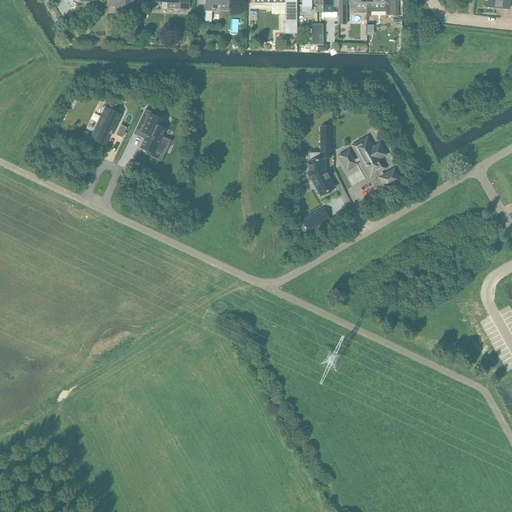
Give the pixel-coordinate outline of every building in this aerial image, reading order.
[(134,0),(107,0),(107,6),(116,6),(116,11),(134,12),(134,0)] [(189,9),(189,0),(151,0),(152,2),(163,2),(162,8),(189,9)] [(229,0),(197,0),(196,21),(205,22),(206,11),(214,11),(214,7),(220,7),(220,9),(229,9),(229,0)] [(315,8),(317,8),(317,0),(302,0),(303,12),(311,12),(312,7),(314,8),(315,8)] [(317,0),(317,8),(317,12),(324,12),(332,12),(332,7),(338,7),(337,0),(317,0)] [(345,0),(337,0),(338,7),(338,15),(338,24),(344,24),(344,10),(346,10),(345,0)] [(356,3),(367,3),(366,0),(349,0),(349,3),(350,3),(350,10),(356,10),(356,3)] [(366,0),(367,3),(367,9),(375,9),(375,3),(387,3),(386,0),(366,0)] [(396,15),(395,0),(388,0),(389,6),(386,6),(386,15),(396,15)] [(510,0),(485,0),(485,6),(509,9),(510,0)] [(297,34),(297,8),(285,8),(285,34),(297,34)] [(323,24),(318,24),(318,45),(318,51),(328,51),(327,46),(323,46),(323,24)] [(101,116),(90,139),(92,140),(104,146),(109,137),(110,137),(112,133),(121,114),(105,107),(101,116)] [(146,109),(137,129),(138,130),(148,134),(146,139),(141,148),(146,150),(150,152),(152,149),(154,151),(163,154),(169,141),(161,138),(162,136),(165,129),(162,128),(165,121),(160,118),(147,112),(148,110),(146,109)] [(122,138),(127,128),(121,125),(116,135),(122,138)] [(326,192),(327,192),(329,191),(328,190),(334,187),(330,178),(330,177),(329,177),(327,174),(328,174),(327,173),(326,171),(326,168),(326,158),(331,158),(331,127),(320,127),(321,149),(321,153),(321,161),(319,161),(319,160),(316,160),(316,161),(309,161),(309,164),(309,176),(320,195),(326,192)] [(381,177),(379,178),(385,189),(400,181),(394,170),(384,175),(381,171),(385,169),(379,159),(384,156),(377,145),(373,148),(367,138),(353,146),(359,157),(354,160),(349,150),(339,156),(347,170),(357,164),(356,163),(361,160),(370,177),(379,172),(381,177)] [(312,215),(303,220),(309,231),(319,225),(313,214),(312,215)]
